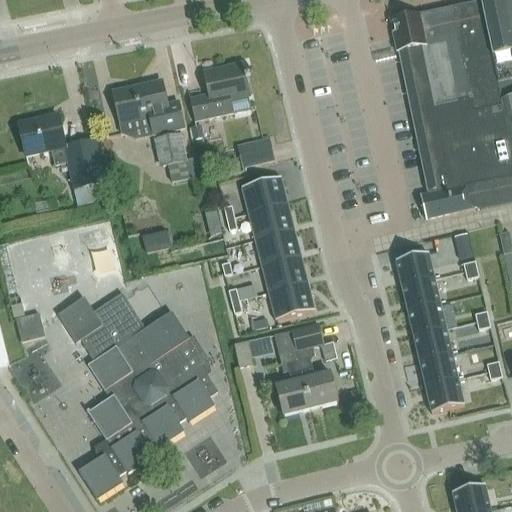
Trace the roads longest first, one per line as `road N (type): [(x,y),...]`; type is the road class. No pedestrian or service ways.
road 1 (tertiary): [(399,467),(364,311),(344,288),(275,0)]
road 2 (residential): [(237,511),(257,499),(399,467)]
road 3 (tertiary): [(116,29),(275,0)]
